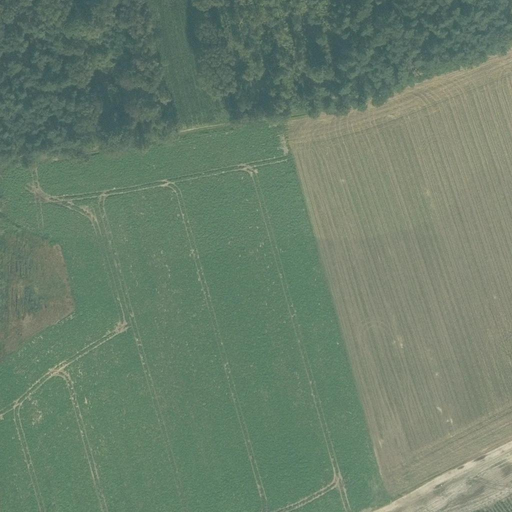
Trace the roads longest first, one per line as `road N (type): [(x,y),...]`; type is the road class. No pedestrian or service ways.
road 1 (track): [(511,34),(342,105),(0,157)]
road 2 (track): [(398,511),(511,450)]
